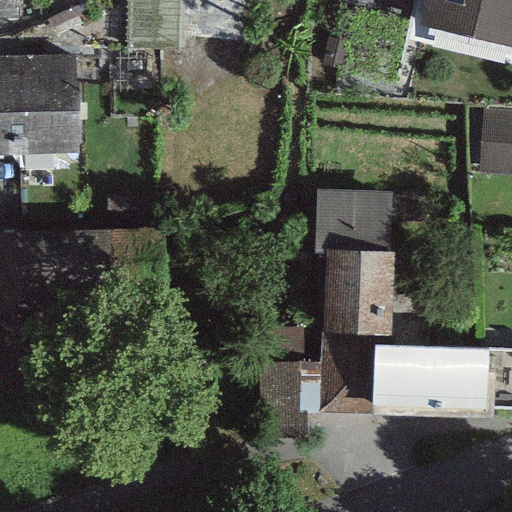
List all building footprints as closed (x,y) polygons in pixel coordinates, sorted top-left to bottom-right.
[(511,0),(421,0),(419,12),(511,33),(511,0)] [(73,44),(0,45),(0,149),(76,147),(73,44)] [(511,109),(483,108),(478,170),(511,172),(511,109)] [(390,187),(316,184),(314,239),(325,240),(325,236),(388,238),(390,187)] [(172,233),(0,239),(0,393),(72,391),(69,320),(175,316),(172,233)] [(388,238),(325,236),(325,240),(322,319),(373,321),(390,319),(391,238),(388,238)] [(373,321),(322,319),(319,406),(371,407),(371,398),(373,330),(373,321)] [(489,333),(373,330),(371,398),(493,401),(511,401),(511,343),(488,343),(489,333)]
